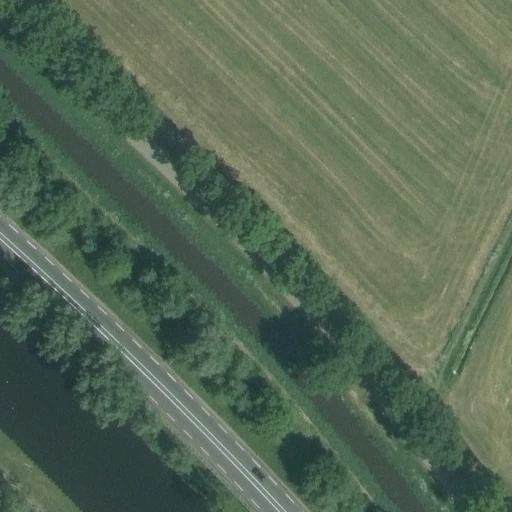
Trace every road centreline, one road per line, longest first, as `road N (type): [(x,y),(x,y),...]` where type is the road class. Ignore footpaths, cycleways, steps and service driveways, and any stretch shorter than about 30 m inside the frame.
road 1 (unclassified): [(458,511),(322,339),(200,206),(0,27)]
road 2 (primary): [(284,511),(0,236)]
